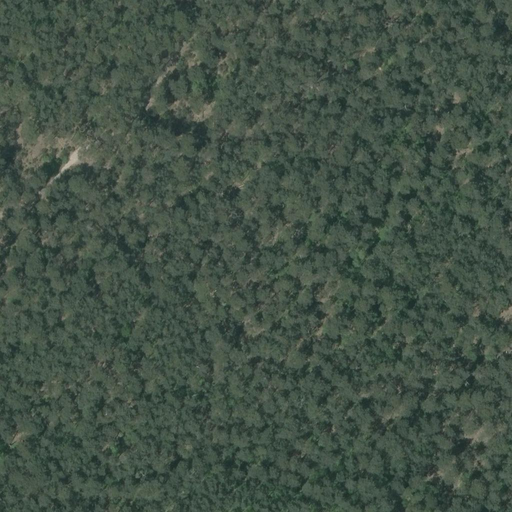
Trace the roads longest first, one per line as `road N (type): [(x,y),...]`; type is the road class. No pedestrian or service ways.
road 1 (track): [(511,333),(353,402),(292,448),(203,476),(158,511)]
road 2 (track): [(205,0),(132,122),(32,204),(0,215)]
road 3 (track): [(398,0),(431,63),(445,130),(511,178)]
